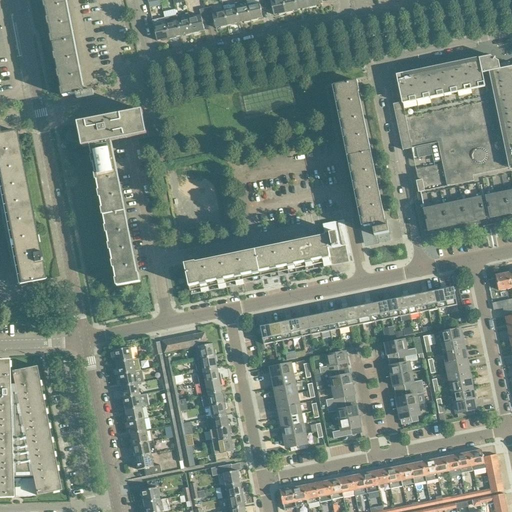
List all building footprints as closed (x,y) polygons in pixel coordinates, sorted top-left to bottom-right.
[(44,0),(64,97),(76,94),(77,99),(95,96),(93,90),(83,93),(64,0),(44,0)] [(263,18),(261,9),(266,8),(264,0),(258,0),(259,2),(247,5),(251,21),(258,20),(258,19),(263,18)] [(264,0),(266,8),(272,7),(274,15),(279,14),(279,15),(286,13),(282,0),(264,0)] [(297,10),(295,0),(282,0),(286,13),(293,12),(292,11),(297,10)] [(307,0),(295,0),(297,10),(302,9),(302,10),(309,8),(307,0)] [(320,0),(307,0),(309,8),(322,5),(320,0)] [(229,5),(223,6),(224,10),(228,26),(234,25),(234,24),(239,23),(236,7),(230,9),(229,5)] [(251,21),(247,5),(236,7),(239,23),(244,22),(244,23),(251,21)] [(228,26),(224,10),(213,13),(211,7),(205,8),(208,21),(214,20),(216,28),(221,27),(221,28),(228,26)] [(205,30),(203,22),(208,21),(205,8),(199,9),(201,15),(189,18),(193,34),(200,33),(199,32),(205,30)] [(188,13),(177,15),(178,20),(181,36),(186,35),(186,36),(193,34),(189,18),(188,13)] [(177,15),(165,18),(166,23),(170,39),(176,38),(176,37),(181,36),(178,20),(177,15)] [(170,39),(166,23),(165,17),(153,20),(157,41),(163,40),(163,41),(170,39)] [(402,102),(393,104),(403,150),(412,149),(439,143),(444,164),(417,170),(416,168),(416,169),(418,181),(416,181),(416,182),(417,184),(417,186),(419,193),(421,193),(423,205),(420,205),(423,220),(426,219),(429,231),(435,230),(482,220),(482,221),(484,221),(487,220),(494,218),(511,213),(511,66),(511,67),(509,68),(507,68),(500,69),(499,64),(499,61),(498,61),(491,57),(491,56),(481,58),(480,58),(396,75),(397,78),(397,79),(402,102)] [(244,89),(248,108),(298,98),(294,79),(244,89)] [(377,192),(356,91),(355,83),(358,83),(358,81),(335,86),(335,87),(357,192),(364,226),(362,227),(365,244),(376,242),(376,244),(391,241),(387,222),(383,222),(377,192)] [(111,117),(78,124),(79,125),(83,147),(90,145),(110,142),(112,142),(131,138),(147,135),(147,134),(143,111),(127,114),(119,115),(115,110),(110,113),(111,117)] [(43,280),(15,137),(14,132),(14,131),(0,134),(0,208),(10,260),(16,258),(21,284),(18,285),(43,280)] [(112,142),(112,141),(90,145),(118,287),(140,283),(140,282),(137,283),(131,251),(110,142),(112,142)] [(432,156),(430,145),(416,148),(418,158),(432,156)] [(349,262),(346,245),(348,245),(343,223),(338,224),(324,227),(325,235),(326,239),(186,268),(186,264),(185,265),(190,287),(189,287),(190,291),(200,289),(201,293),(209,291),(209,287),(218,285),(219,289),(227,288),(226,284),(235,282),(236,286),(244,284),(243,280),(253,278),(254,282),(262,280),(261,276),(270,274),(271,279),(279,277),(278,273),(288,271),(289,275),(297,273),(296,269),(305,267),(306,271),(314,270),(313,266),(323,264),(323,268),(349,262)] [(511,288),(508,273),(496,276),(499,291),(511,288)] [(457,306),(454,288),(444,290),(448,308),(457,306)] [(448,308),(444,290),(435,292),(438,309),(448,308)] [(438,309),(435,292),(425,294),(429,311),(438,309)] [(429,311),(425,294),(416,296),(419,313),(429,311)] [(419,313),(416,296),(406,298),(410,315),(419,313)] [(410,315),(406,298),(397,300),(401,317),(410,315)] [(401,317),(397,300),(388,302),(391,319),(401,317)] [(391,319),(388,302),(378,304),(382,321),(391,319)] [(382,321),(378,304),(369,306),(372,323),(382,321)] [(369,306),(357,308),(361,325),(372,323),(369,306)] [(511,312),(511,306),(503,308),(505,314),(511,312)] [(357,308),(345,310),(349,328),(361,325),(357,308)] [(349,328),(345,310),(336,312),(340,330),(349,328)] [(340,330),(336,312),(327,314),(330,332),(340,330)] [(330,332),(327,314),(317,316),(321,333),(330,332)] [(321,333),(317,316),(308,318),(311,335),(321,333)] [(311,335),(308,318),(298,320),(302,337),(311,335)] [(302,337),(298,320),(289,322),(293,339),(302,337)] [(293,339),(289,322),(280,324),(283,341),(293,339)] [(283,341),(280,324),(270,326),(274,343),(283,341)] [(274,343),(270,326),(261,327),(264,345),(274,343)] [(464,339),(463,334),(461,335),(460,329),(441,333),(443,343),(464,339)] [(385,333),(386,340),(395,338),(394,332),(385,333)] [(217,356),(216,350),(214,350),(213,344),(208,345),(205,333),(199,334),(202,345),(196,346),(192,347),(195,360),(217,356)] [(202,345),(199,334),(193,335),(196,346),(202,345)] [(196,346),(193,335),(187,336),(190,348),(192,347),(196,346)] [(190,348),(187,336),(182,337),(184,349),(190,348)] [(184,349),(182,337),(176,339),(178,350),(184,349)] [(178,350),(176,339),(169,340),(172,351),(178,350)] [(464,350),(463,345),(465,344),(464,339),(443,343),(445,353),(464,350)] [(133,360),(130,348),(133,346),(135,345),(136,343),(136,340),(119,343),(121,350),(114,351),(115,352),(113,353),(114,358),(116,358),(117,364),(133,360)] [(172,351),(169,340),(162,341),(165,353),(172,351)] [(406,357),(417,355),(416,349),(406,350),(404,341),(386,344),(387,350),(386,350),(387,352),(389,360),(389,361),(406,357)] [(162,355),(159,342),(149,344),(152,356),(157,355),(157,356),(162,355)] [(468,359),(467,354),(465,354),(464,350),(445,353),(447,363),(468,359)] [(349,369),(348,363),(347,363),(347,360),(347,358),(346,358),(345,353),(327,356),(329,366),(319,368),(321,375),(332,372),(349,369)] [(218,368),(217,362),(218,362),(217,356),(195,360),(197,372),(218,368)] [(411,373),(409,363),(407,363),(406,357),(389,361),(389,360),(389,361),(390,367),(391,369),(390,369),(391,372),(391,371),(392,377),(411,373)] [(468,370),(467,365),(469,364),(468,359),(447,363),(449,373),(468,370)] [(0,360),(0,497),(12,498),(11,478),(11,477),(19,477),(19,488),(14,488),(15,497),(28,497),(36,496),(61,491),(36,367),(11,371),(13,385),(9,385),(8,360),(0,360)] [(135,372),(133,360),(117,364),(118,369),(116,370),(117,376),(135,372)] [(292,374),(290,364),(272,367),(273,373),(270,373),(271,378),(292,374)] [(222,379),(221,374),(219,374),(218,368),(197,372),(200,384),(222,379)] [(321,375),(315,376),(316,383),(332,379),(333,389),(352,385),(351,380),(351,377),(350,377),(350,375),(349,369),(332,372),(321,375)] [(469,374),(468,370),(449,373),(451,383),(472,379),(471,374),(469,374)] [(137,384),(135,372),(117,376),(118,382),(120,381),(121,387),(137,384)] [(423,387),(422,381),(413,383),(411,373),(392,377),(394,382),(393,382),(393,384),(394,384),(394,387),(395,393),(396,393),(423,387)] [(294,384),(292,374),(271,378),(272,383),(275,383),(276,388),(294,384)] [(222,391),(221,386),(223,385),(222,379),(200,384),(202,395),(222,391)] [(472,389),(471,385),(473,384),(472,379),(451,383),(453,393),(472,389)] [(140,396),(137,384),(121,387),(123,393),(121,393),(122,399),(140,396)] [(296,394),(294,384),(276,388),(277,393),(274,393),(275,398),(296,394)] [(345,403),(344,397),(354,395),(353,392),(354,392),(353,390),(352,385),(333,389),(335,398),(326,400),(327,407),(356,401),(345,403)] [(423,387),(396,393),(397,399),(397,401),(397,404),(398,403),(399,409),(417,405),(425,403),(423,394),(425,393),(423,387)] [(476,399),(475,394),(473,394),(472,389),(453,393),(455,403),(476,399)] [(226,402),(224,396),(223,396),(222,391),(202,395),(204,407),(211,406),(211,405),(226,402)] [(147,394),(140,396),(122,399),(123,405),(125,405),(126,411),(142,407),(149,406),(147,394)] [(298,404),(296,394),(275,398),(276,403),(279,403),(280,408),(298,404)] [(476,410),(475,405),(477,404),(476,399),(455,403),(457,414),(458,418),(473,415),(472,411),(476,410)] [(358,417),(357,412),(358,412),(357,409),(357,410),(356,407),(347,409),(346,403),(356,401),(327,407),(329,413),(338,411),(340,421),(358,417)] [(226,414),(225,409),(227,408),(226,402),(211,405),(211,406),(213,417),(226,414)] [(300,414),(298,404),(280,408),(281,413),(278,413),(279,418),(300,414)] [(417,405),(399,409),(400,414),(399,414),(400,416),(401,416),(401,419),(402,425),(419,422),(417,415),(419,415),(417,405)] [(144,419),(142,407),(126,411),(127,416),(126,417),(127,423),(144,419)] [(230,426),(229,420),(227,420),(226,414),(213,417),(206,418),(209,430),(211,429),(230,426)] [(302,424),(300,414),(279,418),(280,423),(283,423),(284,428),(302,424)] [(360,424),(360,422),(359,422),(358,417),(340,421),(342,430),(333,432),(334,439),(362,433),(352,435),(351,429),(360,427),(360,424)] [(147,431),(144,419),(127,423),(128,428),(129,428),(131,434),(147,431)] [(304,434),(302,424),(284,428),(285,433),(282,433),(283,438),(304,434)] [(195,425),(188,426),(190,438),(197,437),(195,425)] [(231,438),(230,432),(232,432),(230,426),(211,429),(214,442),(218,441),(217,441),(231,438)] [(149,443),(147,431),(131,434),(132,440),(130,440),(131,446),(149,443)] [(307,448),(304,434),(283,438),(284,443),(287,443),(288,448),(291,447),(292,452),(307,448)] [(235,449),(234,444),(232,444),(231,438),(217,441),(218,441),(214,442),(213,442),(216,462),(229,459),(228,452),(234,450),(233,449),(235,449)] [(154,442),(149,443),(131,446),(133,452),(134,452),(135,458),(151,455),(156,454),(154,442)] [(484,464),(483,457),(482,450),(470,452),(473,471),(486,468),(485,463),(484,464)] [(473,471),(470,452),(458,454),(461,469),(462,473),(473,471)] [(461,469),(458,454),(446,457),(449,472),(461,469)] [(162,474),(160,465),(154,467),(151,455),(135,458),(136,464),(135,464),(136,469),(138,469),(138,470),(144,469),(146,477),(162,474)] [(498,461),(497,456),(497,455),(483,457),(484,464),(485,463),(498,461)] [(449,472),(446,457),(434,459),(437,474),(449,472)] [(437,474),(434,459),(422,462),(426,482),(438,479),(437,474)] [(499,467),(498,461),(485,463),(486,468),(487,469),(499,467)] [(426,482),(422,462),(411,464),(415,484),(426,482)] [(241,477),(240,471),(238,471),(238,470),(233,471),(231,464),(233,464),(233,463),(211,467),(213,475),(224,473),(226,486),(240,483),(239,477),(241,477)] [(415,484),(411,464),(399,467),(403,486),(415,484)] [(403,486),(399,467),(387,469),(390,483),(391,488),(403,486)] [(500,473),(499,467),(487,469),(488,475),(500,473)] [(390,483),(387,469),(375,471),(378,486),(390,483)] [(378,486),(375,471),(363,474),(366,488),(367,494),(379,491),(378,486)] [(501,479),(500,473),(488,475),(489,481),(501,479)] [(366,488),(363,474),(352,476),(355,491),(366,488)] [(355,491),(352,476),(340,479),(343,493),(355,491)] [(343,493),(340,479),(328,481),(332,499),(344,497),(343,493)] [(503,485),(501,479),(489,481),(490,487),(503,485)] [(332,499),(328,481),(316,483),(320,502),(332,499)] [(244,494),(243,488),(241,489),(240,483),(226,486),(221,487),(223,499),(229,498),(229,497),(244,494)] [(320,502),(316,483),(304,486),(308,504),(320,502)] [(504,491),(503,485),(490,487),(490,489),(491,494),(504,491)] [(308,504),(304,486),(293,488),(296,506),(297,506),(308,504)] [(478,492),(478,491),(477,486),(475,486),(476,492),(466,494),(467,499),(479,496),(478,492)] [(161,500),(158,487),(142,490),(142,491),(140,492),(141,497),(143,497),(144,503),(161,500)] [(296,506),(293,488),(280,490),(285,509),(297,506),(296,506)] [(63,503),(63,494),(42,495),(42,503),(63,503)] [(245,506),(244,500),(245,500),(244,494),(229,497),(229,498),(231,509),(245,506)] [(506,500),(504,494),(492,497),(493,501),(493,502),(506,500)] [(442,499),(442,498),(442,496),(436,497),(436,500),(430,501),(431,506),(443,503),(442,499)] [(167,498),(161,500),(144,503),(145,509),(144,509),(144,511),(161,511),(163,511),(169,510),(167,498)] [(507,506),(506,500),(493,502),(494,509),(507,506)] [(469,507),(468,501),(462,502),(455,504),(456,508),(457,510),(469,507)] [(419,508),(419,503),(418,502),(412,503),(413,505),(407,506),(408,510),(419,508)]
